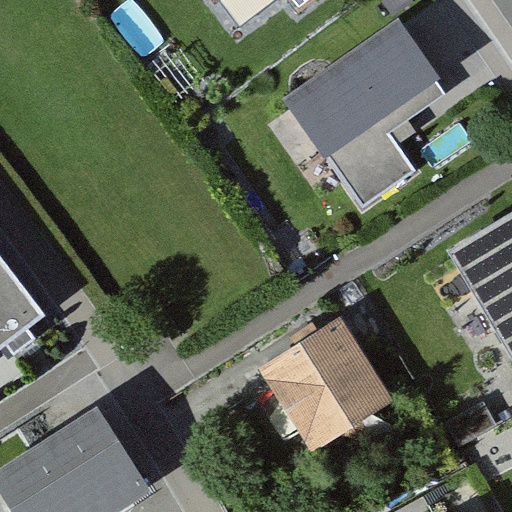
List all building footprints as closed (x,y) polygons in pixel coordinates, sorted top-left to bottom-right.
[(321,0),(210,0),(228,21),(254,0),(285,0),(299,20),(321,0)] [(494,87),(432,2),(283,111),(365,221),(422,180),(396,147),(494,87)] [(511,222),(443,262),(463,292),(447,302),(511,413),(511,412),(511,222)] [(0,357),(49,325),(0,260),(0,357)] [(397,411),(339,316),(253,375),(311,465),(397,411)] [(129,511),(155,496),(97,410),(0,474),(0,507),(3,511),(129,511)]
